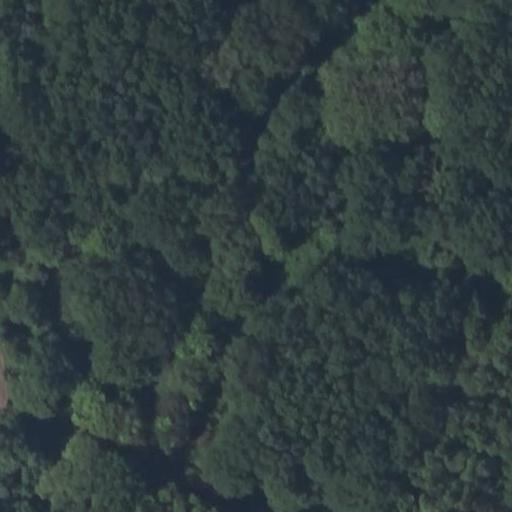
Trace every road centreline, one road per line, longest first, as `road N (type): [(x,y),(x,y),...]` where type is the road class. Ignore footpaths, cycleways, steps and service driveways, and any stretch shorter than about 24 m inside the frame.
road 1 (track): [(30,511),(67,413),(0,278)]
road 2 (track): [(67,413),(262,511)]
